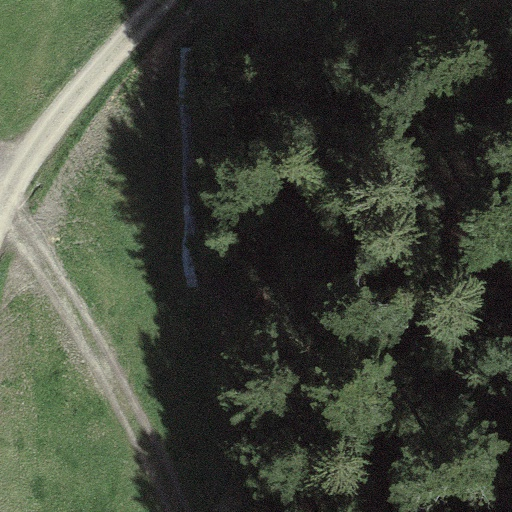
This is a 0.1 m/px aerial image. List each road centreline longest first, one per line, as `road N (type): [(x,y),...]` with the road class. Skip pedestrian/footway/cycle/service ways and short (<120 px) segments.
road 1 (track): [(182,511),(0,190)]
road 2 (track): [(164,0),(35,150),(0,215)]
